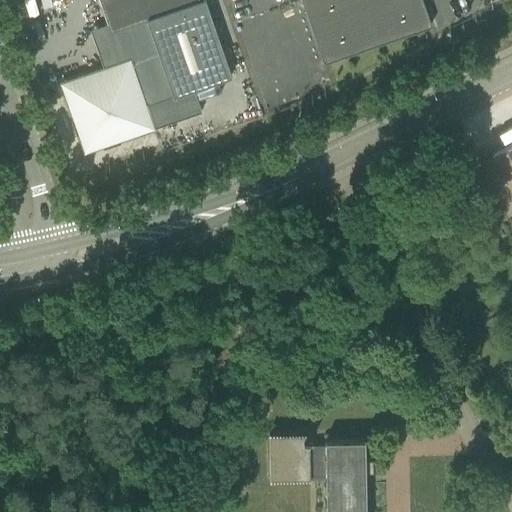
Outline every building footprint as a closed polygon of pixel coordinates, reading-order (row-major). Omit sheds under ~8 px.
[(104,68),(61,82),(85,151),(154,127),(202,111),(194,88),(232,75),(205,0),(99,0),(108,23),(114,41),(110,42),(114,54),(118,52),(121,61),(104,68)] [(302,0),(319,49),(324,62),(431,24),(423,0),(302,0)] [(511,144),(492,155),(511,190),(511,144)] [(467,172),(426,195),(430,204),(472,181),(467,172)] [(336,227),(329,230),(334,241),(341,237),(336,227)] [(365,511),(364,438),(325,439),(325,443),(309,443),(309,430),(269,431),(269,479),(324,479),(323,511),(365,511)]
